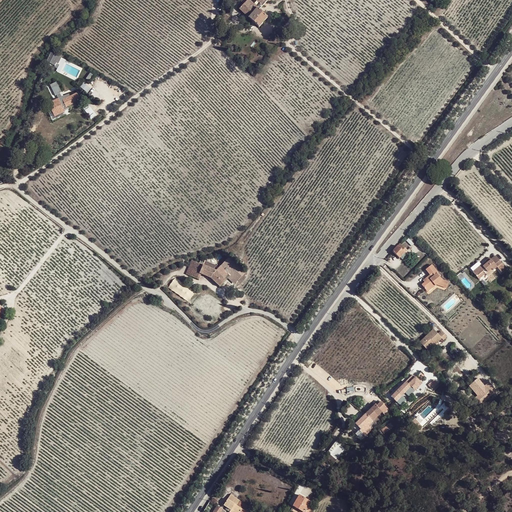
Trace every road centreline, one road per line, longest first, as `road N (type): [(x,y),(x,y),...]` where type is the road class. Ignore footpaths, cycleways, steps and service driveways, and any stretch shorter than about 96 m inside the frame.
road 1 (residential): [(304,339),(250,309),(199,330),(14,186)]
road 2 (track): [(0,503),(32,471),(46,404),(78,346),(145,288)]
road 3 (tertiary): [(511,51),(362,257)]
road 4 (residential): [(362,257),(377,259),(468,155),(511,121)]
road 5 (tertiary): [(304,339),(191,511)]
